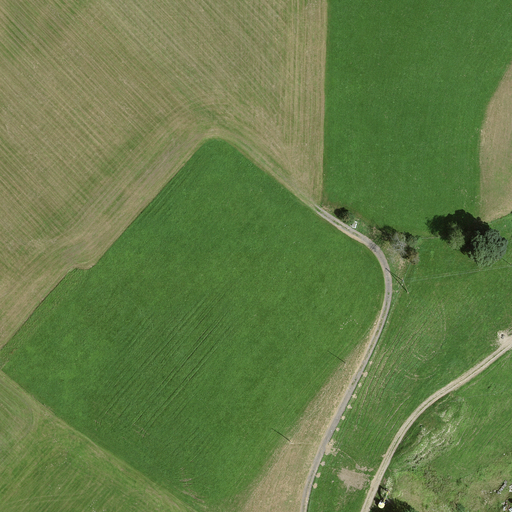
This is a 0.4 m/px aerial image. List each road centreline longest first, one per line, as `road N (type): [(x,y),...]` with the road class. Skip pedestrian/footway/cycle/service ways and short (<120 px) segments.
road 1 (track): [(303,511),(316,461),(382,336),(394,290),(390,263),(368,237),(319,211)]
road 2 (track): [(511,340),(411,417),(362,511)]
